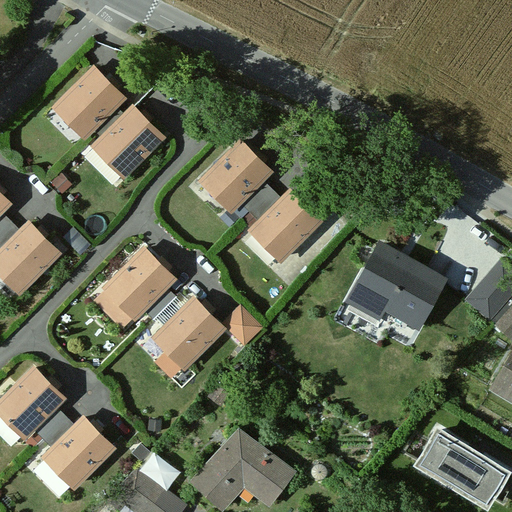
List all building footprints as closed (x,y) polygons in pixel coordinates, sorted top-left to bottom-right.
[(83,137),(125,95),(92,62),(88,66),(50,104),(54,109),(83,137)] [(166,134),(132,100),(89,143),(123,177),(166,134)] [(240,202),(249,210),(272,187),(263,179),(273,169),(241,136),(198,178),(231,211),(240,202)] [(53,182),(64,194),(75,184),(63,172),(53,182)] [(280,195),(272,187),(249,210),(257,218),(247,228),(281,261),(323,220),(289,186),(280,195)] [(0,228),(10,219),(2,210),(12,200),(0,188),(0,228)] [(18,227),(10,219),(0,228),(0,273),(17,291),(19,293),(61,251),(48,238),(28,217),(18,227)] [(380,239),(350,299),(382,315),(385,309),(419,327),(446,273),(380,239)] [(142,310),(151,319),(174,296),(166,287),(175,277),(143,243),(100,286),(133,319),(142,310)] [(511,269),(498,259),(470,297),(497,317),(511,296),(511,269)] [(182,303),(174,296),(151,319),(159,326),(149,336),(183,369),(225,328),(192,294),(182,303)] [(241,303),(223,320),(245,343),(263,326),(241,303)] [(511,306),(495,323),(511,338),(511,336),(511,306)] [(511,353),(491,388),(511,400),(511,353)] [(34,431),(42,439),(65,416),(57,408),(67,398),(34,365),(0,398),(0,415),(25,441),(34,431)] [(74,425),(65,416),(42,439),(50,448),(41,457),(74,491),(117,449),(83,415),(74,425)] [(511,468),(438,424),(414,464),(488,507),(511,468)] [(239,426),(190,479),(222,509),(244,487),(269,505),(297,471),(239,426)] [(135,511),(179,511),(187,503),(137,466),(105,499),(120,509),(125,504),(135,511)]
